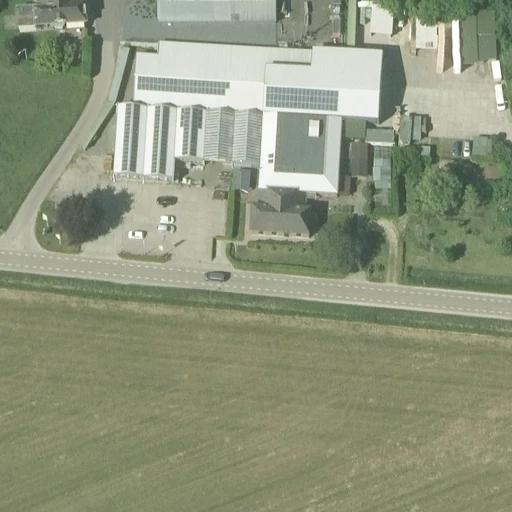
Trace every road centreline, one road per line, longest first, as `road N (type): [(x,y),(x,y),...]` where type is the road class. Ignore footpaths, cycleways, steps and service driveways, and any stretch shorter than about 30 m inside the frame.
road 1 (tertiary): [(511,311),(0,263)]
road 2 (unknown): [(23,265),(105,86),(104,0)]
